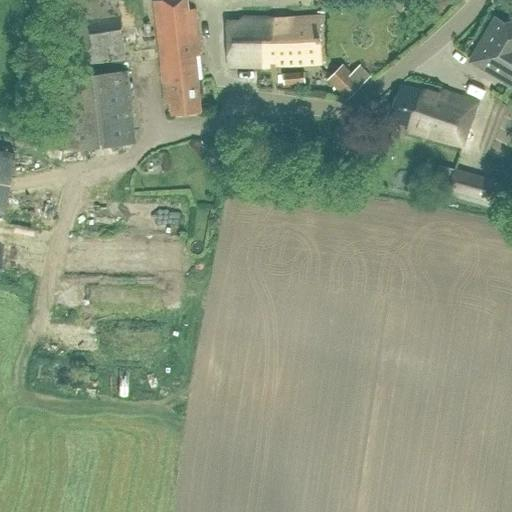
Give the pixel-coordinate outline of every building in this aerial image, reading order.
[(81,63),(126,59),(119,0),(74,0),(75,4),(81,63)] [(154,0),(155,1),(149,1),(150,15),(156,14),(165,101),(171,100),(172,111),(202,108),(199,76),(202,76),(199,50),(200,49),(196,7),(189,8),(187,0),(154,0)] [(320,61),(317,14),(291,15),(280,17),(276,15),(229,15),(229,63),(269,63),(269,61),(295,62),(320,61)] [(511,19),(506,22),(496,16),(471,59),(505,78),(504,80),(511,83),(511,19)] [(343,63),(328,78),(348,97),(363,82),(343,63)] [(69,148),(137,140),(128,69),(61,77),(69,148)] [(285,82),(306,80),(305,70),(284,72),(285,82)] [(52,123),(62,121),(58,81),(47,83),(52,123)] [(439,94),(401,84),(390,120),(409,126),(409,129),(462,145),(476,100),(441,88),(439,94)] [(356,133),(307,129),(305,155),(354,159),(356,133)] [(225,166),(226,166),(246,158),(234,133),(214,141),(225,166)] [(0,211),(2,212),(13,152),(0,149),(0,211)] [(489,201),(497,178),(454,166),(447,189),(489,201)] [(100,379),(120,378),(120,370),(100,370),(100,379)]
